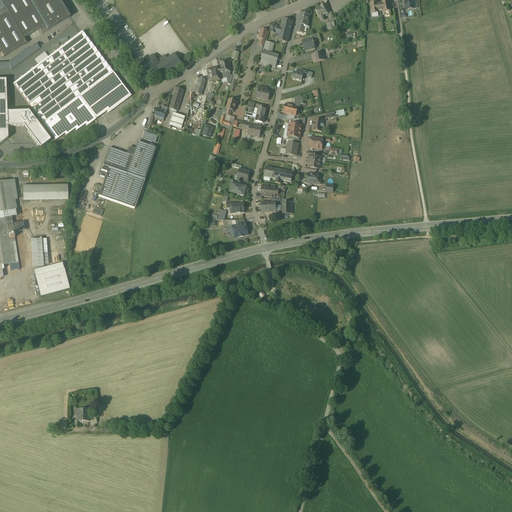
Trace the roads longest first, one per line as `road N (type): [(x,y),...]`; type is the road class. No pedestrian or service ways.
road 1 (residential): [(297,511),(340,354),(279,308),(264,247)]
road 2 (secondary): [(264,247),(0,321)]
road 3 (secondary): [(511,217),(264,247)]
road 4 (track): [(426,225),(400,35)]
road 5 (tertiary): [(0,164),(71,152),(151,97)]
road 6 (residential): [(298,6),(261,157)]
road 7 (tertiary): [(151,97),(258,22)]
road 8 (tertiary): [(151,97),(78,0)]
